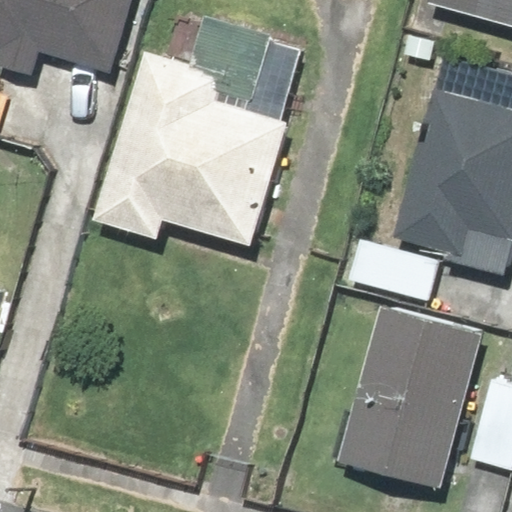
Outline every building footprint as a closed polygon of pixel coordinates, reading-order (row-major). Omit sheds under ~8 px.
[(0,0),(0,47),(11,51),(6,71),(48,82),(53,62),(126,82),(148,0),(0,0)] [(511,0),(445,0),(444,7),(511,27),(511,0)] [(208,68),(157,54),(109,224),(172,242),(177,224),(268,250),(304,123),(296,121),(315,55),(219,28),(208,68)] [(511,107),(511,83),(458,68),(409,239),(373,229),(359,277),(439,300),(451,259),(511,276),(511,109),(511,110),(511,107)] [(43,233),(0,224),(0,264),(35,271),(43,233)] [(0,328),(11,297),(0,293),(0,328)] [(499,333),(395,304),(350,467),(454,495),(499,333)] [(511,384),(503,382),(487,461),(511,466),(511,384)]
